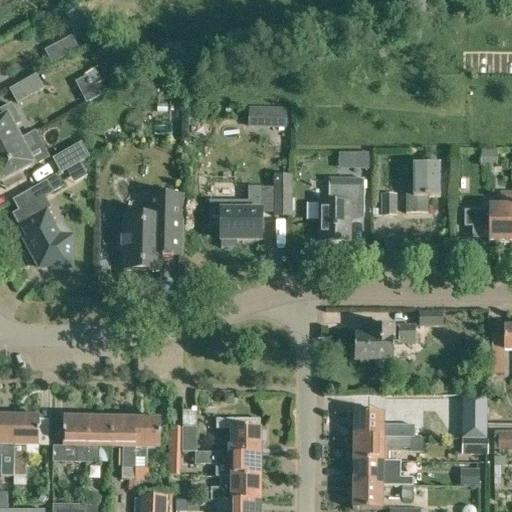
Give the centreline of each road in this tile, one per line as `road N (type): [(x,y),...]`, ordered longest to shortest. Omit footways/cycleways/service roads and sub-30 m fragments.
road 1 (residential): [(0,335),(159,332),(304,293)]
road 2 (residential): [(304,511),(304,293)]
road 3 (residential): [(511,293),(304,293)]
